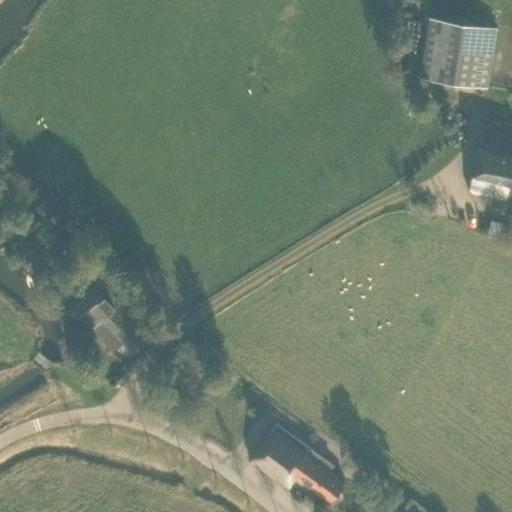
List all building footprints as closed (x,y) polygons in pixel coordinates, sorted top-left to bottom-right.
[(497,26),(430,16),(420,76),(488,86),(497,26)] [(511,136),(490,131),(486,149),(476,146),(466,189),(502,198),(506,186),(511,187),(511,136)] [(62,275),(53,283),(65,295),(73,286),(62,275)] [(118,299),(115,301),(106,291),(81,315),(115,349),(124,341),(133,351),(147,338),(129,318),(133,314),(118,299)] [(70,296),(61,306),(69,314),(79,304),(70,296)] [(249,459),(287,487),(295,476),(329,500),(344,481),(328,469),(331,464),(276,424),(249,459)]
